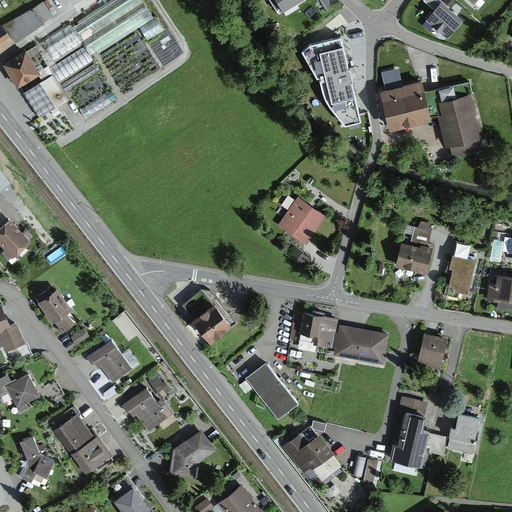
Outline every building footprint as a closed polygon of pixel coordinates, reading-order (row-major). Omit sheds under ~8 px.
[(70,24),(36,46),(66,92),(99,70),(90,54),(151,16),(140,0),(116,0),(72,28),(70,24)] [(300,0),(279,0),(284,9),(300,0)] [(44,2),(33,9),(43,25),(55,17),(44,2)] [(442,3),(428,19),(448,37),(462,20),(451,10),(442,3)] [(2,27),(0,27),(0,57),(17,47),(15,44),(43,25),(33,9),(2,27)] [(164,29),(157,17),(139,27),(147,40),(164,29)] [(326,40),(329,54),(317,57),(327,96),(343,120),(362,116),(343,36),(326,40)] [(25,51),(2,65),(18,90),(41,75),(39,72),(48,66),(36,47),(26,53),(25,51)] [(69,99),(54,74),(23,93),(39,118),(69,99)] [(420,84),(379,94),(388,127),(429,116),(420,84)] [(82,109),(88,118),(117,99),(111,90),(82,109)] [(472,95),(437,101),(447,155),(482,148),(472,95)] [(306,241),(324,214),(298,196),(279,223),(306,241)] [(0,227),(0,245),(5,251),(3,253),(9,260),(11,258),(13,259),(31,243),(10,220),(1,229),(0,227)] [(428,250),(398,245),(395,266),(424,271),(428,250)] [(446,287),(467,292),(475,260),(454,255),(446,287)] [(511,279),(498,278),(496,286),(489,285),(487,299),(499,301),(498,308),(508,309),(509,301),(511,301),(511,279)] [(59,289),(38,304),(53,325),(56,322),(64,333),(75,325),(68,315),(75,311),(59,289)] [(194,320),(191,323),(210,347),(233,328),(203,290),(182,306),(194,320)] [(1,304),(0,304),(0,346),(3,345),(6,352),(8,351),(25,343),(16,323),(11,325),(1,304)] [(301,324),(294,323),(291,339),(313,343),(313,346),(334,349),(336,333),(338,318),(302,313),(301,324)] [(391,334),(340,324),(338,333),(336,333),(334,349),(335,349),(334,355),(385,365),(391,334)] [(90,337),(84,328),(70,338),(76,346),(90,337)] [(423,335),(418,366),(442,370),(447,339),(423,335)] [(132,369),(112,341),(88,358),(92,364),(94,362),(98,369),(101,367),(113,383),(132,369)] [(25,343),(8,351),(13,363),(33,354),(27,342),(25,343)] [(134,365),(140,362),(131,347),(125,351),(134,365)] [(300,404),(268,362),(248,377),(280,419),(300,404)] [(8,375),(0,378),(0,398),(2,397),(5,403),(12,399),(19,412),(33,405),(31,402),(41,397),(29,374),(12,383),(8,375)] [(157,375),(149,381),(161,398),(172,391),(165,381),(163,383),(157,375)] [(117,384),(103,394),(108,400),(121,390),(117,384)] [(157,403),(147,389),(124,405),(134,418),(136,417),(148,432),(159,424),(163,430),(177,420),(162,399),(157,403)] [(425,402),(407,399),(395,459),(423,464),(429,435),(419,433),(425,402)] [(60,417),(65,424),(78,415),(80,413),(75,406),(60,417)] [(65,424),(54,431),(84,474),(111,456),(98,437),(95,440),(78,415),(65,424)] [(480,419),(451,416),(447,447),(476,451),(480,419)] [(315,419),(312,433),(315,433),(316,428),(326,430),(328,421),(315,419)] [(216,451),(201,430),(174,450),(169,474),(195,479),(198,464),(216,451)] [(41,454),(33,437),(20,443),(29,463),(22,478),(32,483),(34,479),(42,483),(45,476),(47,478),(56,460),(41,454)] [(298,438),(286,448),(315,481),(336,463),(315,438),(305,447),(298,438)] [(378,462),(367,460),(363,480),(374,482),(378,462)] [(261,511),(242,486),(218,505),(223,511),(261,511)] [(149,511),(133,489),(114,502),(121,511),(149,511)] [(267,495),(260,500),(265,507),(272,502),(267,495)] [(207,499),(195,508),(198,511),(208,511),(214,508),(207,499)]
